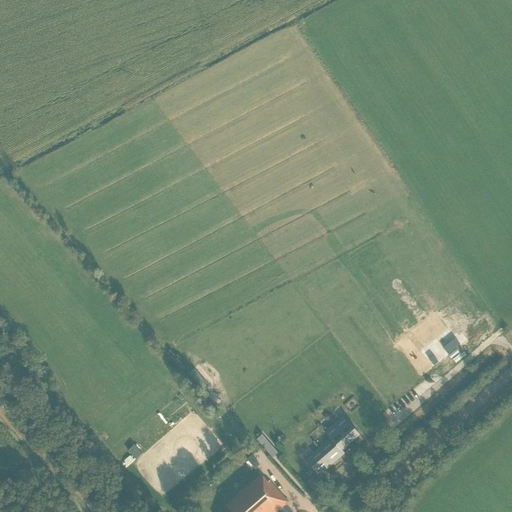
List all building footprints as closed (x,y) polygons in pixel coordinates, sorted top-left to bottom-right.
[(200,375),(205,371),(200,364),(195,368),(200,375)] [(398,408),(407,405),(405,398),(395,401),(398,408)] [(158,416),(145,426),(156,440),(162,435),(157,428),(164,423),(158,416)] [(360,435),(343,416),(334,424),(351,443),(360,435)] [(351,443),(334,424),(324,432),(325,432),(326,434),(330,439),(342,451),(351,443)] [(237,434),(228,441),(232,446),(241,438),(237,434)] [(278,453),(262,435),(257,440),(273,458),(278,453)] [(342,451),(330,439),(318,450),(331,465),(344,454),(342,451)] [(140,455),(147,452),(142,441),(135,444),(140,455)] [(331,465),(318,450),(306,460),(319,475),(331,465)] [(260,465),(252,456),(248,460),(255,469),(260,465)] [(262,476),(246,488),(218,511),(278,511),(289,503),(270,480),(267,482),(262,476)]
